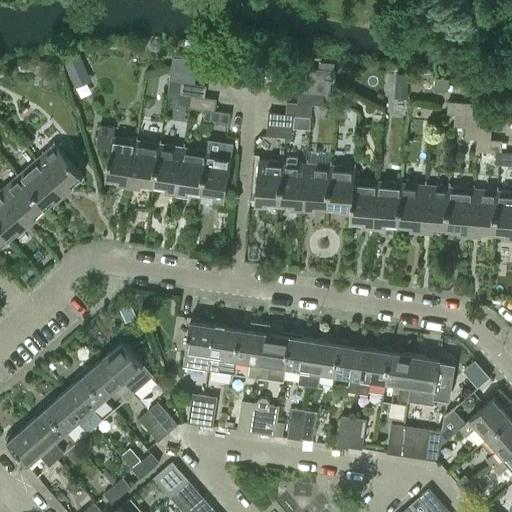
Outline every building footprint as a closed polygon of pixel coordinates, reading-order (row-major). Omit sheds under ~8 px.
[(153,39),(149,44),(152,50),(157,50),(161,45),(159,40),(153,39)] [(89,77),(79,55),(64,61),(74,83),(89,77)] [(197,72),(199,60),(173,56),(171,68),(197,72)] [(43,60),(41,74),(55,77),(58,63),(43,60)] [(195,83),(197,72),(171,68),(169,80),(181,82),(195,83)] [(334,83),(335,70),(309,68),(308,80),(329,82),(334,83)] [(407,85),(407,73),(396,73),(395,85),(407,85)] [(329,82),(308,80),(304,79),(303,92),(322,93),(328,94),(329,82)] [(206,85),(195,83),(181,82),(179,92),(192,94),(204,96),(206,85)] [(322,93),(303,92),(297,91),(296,102),(311,104),(321,105),(322,93)] [(217,98),(204,96),(192,94),(190,106),(206,109),(215,110),(217,98)] [(471,115),(472,103),(447,100),(446,112),(455,113),(471,115)] [(311,104),(296,102),(287,101),(286,113),(293,114),(310,115),(311,104)] [(230,113),(215,110),(206,109),(204,120),(229,124),(230,113)] [(293,114),(286,113),(269,112),(268,123),(292,126),(293,114)] [(480,116),(471,115),(455,113),(454,124),(466,125),(479,127),(480,116)] [(113,135),(115,125),(99,123),(96,146),(110,148),(106,177),(130,181),(137,139),(113,135)] [(291,137),(292,126),(268,123),(267,135),(291,137)] [(490,128),(479,127),(466,125),(465,136),(477,138),(489,138),(490,128)] [(504,140),(489,138),(477,138),(476,149),(495,151),(502,151),(504,140)] [(154,184),(160,143),(137,139),(130,181),(154,184)] [(64,191),(82,175),(54,142),(36,158),(64,191)] [(178,188),(184,146),(160,143),(154,184),(178,188)] [(201,192),(208,150),(184,146),(178,188),(201,192)] [(224,195),(230,153),(208,150),(201,192),(224,195)] [(511,164),(511,152),(502,151),(495,151),(494,162),(511,164)] [(46,206),(64,191),(36,158),(18,174),(46,206)] [(280,202),(283,161),(259,159),(255,200),(280,202)] [(303,204),(306,163),(283,161),(280,202),(303,204)] [(327,206),(331,165),(306,163),(303,204),(327,206)] [(355,178),(355,167),(331,165),(327,206),(350,208),(351,208),(353,178),(355,178)] [(0,189),(27,222),(46,206),(18,174),(0,189)] [(377,180),(355,178),(353,178),(351,208),(350,208),(349,220),(374,222),(377,180)] [(397,224),(401,182),(377,180),(374,222),(397,224)] [(422,226),(425,184),(401,182),(397,224),(422,226)] [(445,228),(449,186),(425,184),(422,226),(445,228)] [(469,230),(473,188),(449,186),(445,228),(469,230)] [(493,232),(497,190),(473,188),(469,230),(493,232)] [(0,226),(9,238),(27,222),(0,189),(0,226)] [(511,233),(511,191),(497,190),(493,232),(511,233)] [(0,245),(9,238),(0,226),(0,245)] [(208,368),(215,322),(189,318),(184,351),(182,364),(208,368)] [(258,376),(266,321),(250,319),(249,327),(241,326),(236,358),(249,360),(247,374),(258,376)] [(280,332),(281,324),(266,321),(258,376),(268,377),(268,372),(284,374),(285,366),(290,333),(280,332)] [(236,358),(241,326),(215,322),(208,368),(218,369),(220,356),(236,358)] [(308,383),(315,337),(290,333),(285,366),(299,368),(297,382),(308,383)] [(335,374),(340,341),(315,337),(308,383),(317,385),(319,371),(335,374)] [(131,374),(143,364),(121,339),(101,357),(131,392),(140,384),(131,374)] [(358,391),(365,345),(340,341),(335,374),(349,376),(346,389),(358,391)] [(385,381),(390,349),(365,345),(358,391),(367,392),(369,379),(385,381)] [(407,399),(414,352),(390,349),(385,381),(399,383),(397,397),(407,399)] [(434,389),(439,356),(414,352),(407,399),(423,401),(425,387),(434,389)] [(124,398),(131,392),(101,357),(82,373),(104,398),(115,388),(124,398)] [(477,380),(486,373),(480,365),(471,372),(477,380)] [(93,407),(104,398),(82,373),(64,389),(94,424),(102,417),(93,407)] [(86,431),(94,424),(64,389),(45,406),(66,430),(77,421),(86,431)] [(199,423),(204,393),(191,391),(187,421),(199,423)] [(211,425),(216,395),(204,393),(199,423),(211,425)] [(485,438),(510,416),(493,396),(458,427),(465,435),(475,427),(485,438)] [(249,431),(254,400),(241,399),(237,429),(249,431)] [(167,432),(177,423),(157,400),(147,409),(167,432)] [(279,405),(266,402),(254,400),(249,431),(275,435),(279,405)] [(54,440),(66,430),(45,406),(26,422),(56,457),(63,451),(54,440)] [(299,438),(304,408),(291,406),(286,436),(299,438)] [(311,440),(316,410),(304,408),(299,438),(311,440)] [(158,440),(167,432),(147,409),(138,417),(158,440)] [(349,446),(354,416),(341,414),(336,444),(349,446)] [(361,448),(365,418),(354,416),(349,446),(361,448)] [(492,466),(511,448),(511,417),(510,416),(485,438),(494,449),(484,457),(492,466)] [(48,464),(56,457),(26,422),(6,439),(27,464),(39,454),(48,464)] [(398,454),(403,424),(390,422),(385,452),(398,454)] [(424,458),(428,427),(403,424),(398,454),(424,458)] [(435,459),(440,429),(428,427),(424,458),(435,459)] [(511,469),(511,448),(492,466),(499,474),(509,465),(511,469)] [(140,476),(158,460),(150,451),(132,467),(140,476)] [(170,495),(188,479),(171,460),(153,476),(170,495)] [(463,491),(472,483),(464,474),(455,481),(463,491)] [(121,493),(130,485),(122,476),(113,484),(121,493)] [(184,511),(188,511),(205,498),(188,479),(170,495),(184,511)] [(471,499),(480,491),(472,483),(463,491),(471,499)] [(111,501),(121,493),(113,484),(104,492),(111,501)] [(432,511),(444,511),(448,510),(428,487),(419,496),(432,511)] [(98,511),(101,510),(93,501),(87,494),(77,503),(83,510),(80,511),(98,511)] [(216,511),(205,498),(188,511),(216,511)]
